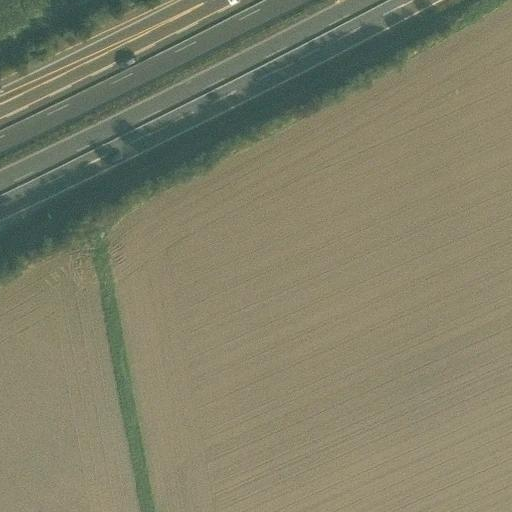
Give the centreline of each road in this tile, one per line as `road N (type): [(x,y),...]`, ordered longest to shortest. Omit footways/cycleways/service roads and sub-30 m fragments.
road 1 (motorway): [(0,196),(368,0)]
road 2 (motorway): [(254,0),(0,128)]
